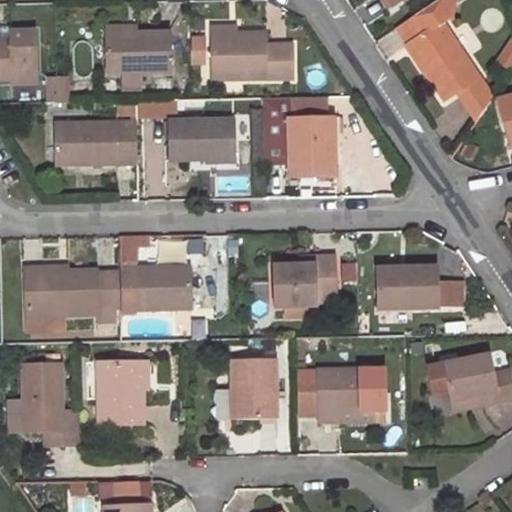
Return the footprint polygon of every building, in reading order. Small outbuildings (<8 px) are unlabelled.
[(427,71),(446,100),(481,76),(446,21),(454,16),(457,3),(455,0),(440,0),(398,27),(410,46),(415,43),(431,68),(427,71)] [(100,78),(166,75),(164,33),(98,36),(100,78)] [(265,33),(211,34),(211,81),(292,79),(292,47),(265,47),(265,33)] [(7,39),(0,39),(0,82),(8,83),(7,76),(8,76),(33,76),(31,35),(7,36),(7,39)] [(193,44),(193,70),(206,70),(209,70),(208,43),(193,44)] [(511,71),(511,45),(500,63),(511,71)] [(33,88),(33,76),(8,76),(7,76),(8,83),(8,89),(33,88)] [(263,101),(264,165),(285,165),(285,180),(333,179),(332,149),(322,150),(322,119),(321,100),(263,101)] [(322,119),(322,150),(332,149),(332,119),(322,119)] [(138,121),(52,124),(53,168),(139,164),(138,121)] [(230,121),(164,122),(164,159),(164,161),(230,160),(230,121)] [(295,272),(271,272),(271,312),(314,311),(314,301),(334,301),(334,262),(314,262),(314,272),(295,272)] [(295,272),(314,272),(314,262),(295,262),(295,272)] [(338,265),(339,281),(355,279),(354,264),(338,265)] [(135,312),(191,310),(190,272),(134,274),(134,265),(122,265),(122,294),(135,294),(135,312)] [(436,287),(436,271),(376,271),(376,312),(436,312),(436,311),(452,310),(451,287),(436,287)] [(21,326),(94,321),(119,318),(119,280),(90,283),(90,278),(35,283),(35,275),(17,276),(21,326)] [(314,311),(335,311),(334,301),(314,301),(314,311)] [(451,399),(483,393),(484,400),(511,395),(511,368),(511,365),(497,368),(494,353),(445,361),(451,399)] [(277,416),(276,361),(231,361),(232,416),(277,416)] [(97,414),(142,414),(141,364),(96,364),(97,414)] [(336,409),(375,408),(376,421),(388,421),(388,368),(320,370),(321,385),(296,385),(297,415),(336,414),(336,409)] [(59,428),(58,387),(15,388),(16,457),(38,456),(59,456),(59,472),(78,472),(77,428),(59,428)] [(375,408),(336,409),(336,414),(336,422),(376,421),(375,408)] [(38,472),(59,472),(59,456),(38,456),(38,472)] [(148,511),(148,502),(102,504),(102,511),(148,511)]
